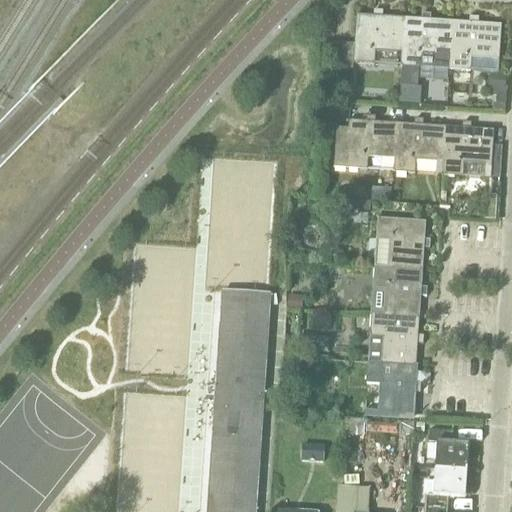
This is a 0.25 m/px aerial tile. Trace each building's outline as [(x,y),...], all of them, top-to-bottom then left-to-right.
[(353,64),(374,65),(375,53),(401,55),(400,67),(401,67),(404,20),(382,18),(382,13),(373,12),(373,18),(356,17),(354,46),(331,45),(329,69),(353,70),(353,64)] [(404,20),(401,67),(422,69),(423,57),(442,58),(442,70),(449,71),(452,23),(430,22),(430,16),(421,16),(420,21),(404,20)] [(469,25),(452,23),(449,71),(470,72),(471,60),(498,62),(500,27),(477,25),(477,20),(469,19),(469,25)] [(505,96),(506,77),(489,76),(488,95),(505,96)] [(420,106),(421,90),(401,88),(399,105),(420,106)] [(505,108),(505,106),(496,105),(493,105),(492,115),(504,116),(505,108)] [(393,174),(397,127),(375,125),(376,118),(367,117),(366,125),(349,123),(349,131),(337,130),(334,170),(367,172),(368,159),(394,161),(393,174)] [(414,128),(397,127),(393,174),(415,175),(416,162),(437,164),(436,177),(441,177),(444,130),(423,128),(424,121),(414,121),(414,128)] [(444,130),(441,177),(463,179),(463,166),(484,167),(483,180),(490,181),(490,180),(492,153),(494,133),(471,131),(472,125),(462,124),(462,131),(444,130)] [(492,153),(490,180),(499,181),(501,153),(492,153)] [(350,212),(370,213),(370,204),(350,203),(350,212)] [(378,221),(375,268),(422,271),(423,251),(429,251),(430,242),(424,242),(425,224),(378,221)] [(375,268),(371,317),(419,320),(420,299),(426,299),(427,290),(421,289),(422,271),(375,268)] [(255,511),(270,297),(214,293),(199,511),(255,511)] [(288,311),(300,312),(301,300),(289,299),(288,311)] [(371,317),(370,339),(382,340),(380,365),(416,367),(417,346),(423,347),(424,338),(418,337),(419,320),(371,317)] [(307,352),(306,361),(326,362),(327,341),(301,339),(300,352),(307,352)] [(368,364),(366,388),(379,389),(377,415),(413,418),(414,394),(420,395),(420,385),(415,385),(416,368),(416,367),(380,365),(368,364)] [(367,424),(366,435),(396,437),(397,427),(367,424)] [(415,434),(424,434),(424,425),(416,425),(415,434)] [(429,432),(429,433),(429,445),(437,445),(435,473),(467,475),(469,447),(452,446),(453,434),(429,432)] [(322,464),(324,449),(303,447),(301,463),(322,464)] [(467,475),(435,473),(433,499),(425,498),(424,511),(445,511),(448,511),(449,500),(465,501),(467,475)] [(367,511),(369,491),(337,489),(334,511),(367,511)]
